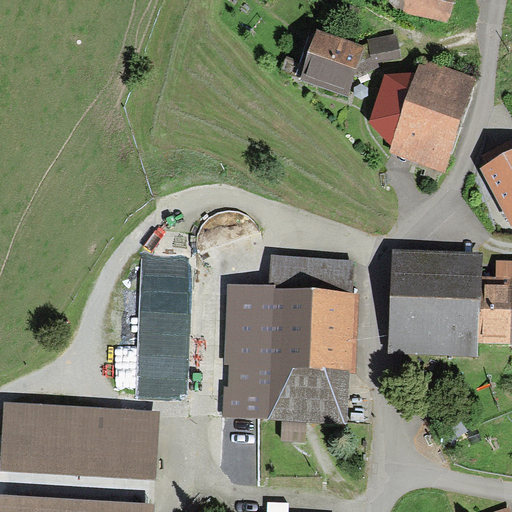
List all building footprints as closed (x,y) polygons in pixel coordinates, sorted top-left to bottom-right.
[(453,0),(387,0),(385,11),(447,26),(453,0)] [(398,28),(379,34),(386,56),(405,49),(398,28)] [(361,55),(310,38),(295,83),(346,100),(361,55)] [(419,69),(386,78),(368,125),(387,153),(445,176),(472,87),(419,69)] [(511,142),(480,159),(486,171),(481,174),(511,232),(511,231),(511,142)] [(481,256),(391,253),(388,354),(478,357),(478,348),(480,279),(481,256)] [(141,255),(142,398),(193,398),(193,255),(141,255)] [(274,256),(272,292),(237,289),(228,420),(350,428),(353,377),(358,377),(363,299),(355,298),(357,262),(274,256)] [(494,280),(480,279),(478,348),(511,348),(511,264),(495,264),(494,280)] [(163,417),(7,404),(1,474),(158,487),(163,417)] [(157,511),(158,511),(1,501),(0,511),(157,511)]
